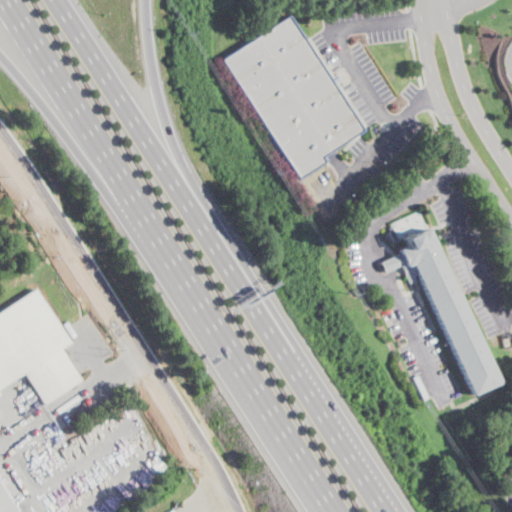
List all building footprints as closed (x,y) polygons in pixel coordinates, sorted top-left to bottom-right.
[(321,156),(324,161),(298,178),(286,160),(281,163),(264,137),(269,134),(221,60),(289,15),(305,39),(358,122),(363,129),(335,147),(323,155),(321,156)] [(398,240),(393,242),(392,239),(388,232),(386,228),(391,226),(398,240)] [(429,232),(498,383),(489,387),(486,388),(471,395),(421,285),(420,284),(418,279),(416,279),(414,281),(413,281),(410,282),(409,283),(408,283),(404,274),(400,265),(397,267),(384,272),(379,262),(392,256),(396,254),(399,253),(398,249),(405,246),(402,238),(401,238),(414,232),(415,234),(427,228),(427,229),(429,232)] [(60,348),(81,380),(79,381),(43,405),(22,372),(0,386),(0,310),(35,288),(70,342),(60,348)] [(0,511),(0,484),(17,511),(0,511)]
